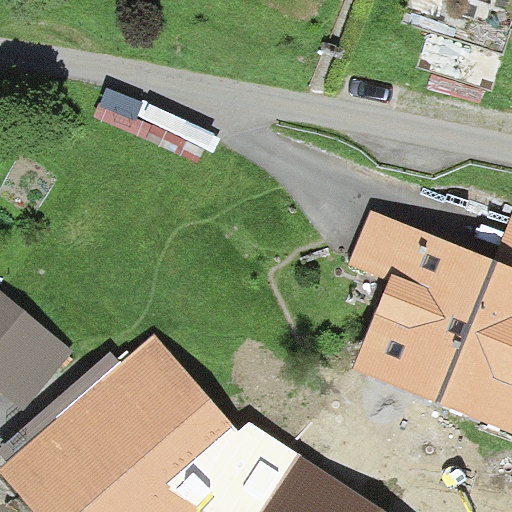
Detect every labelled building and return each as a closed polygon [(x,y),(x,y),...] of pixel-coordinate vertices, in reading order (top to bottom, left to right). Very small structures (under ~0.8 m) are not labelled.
[(433,14),(421,68),(496,84),(508,30),(433,14)] [(0,113),(0,147),(11,117),(0,113)] [(355,361),(439,393),(494,256),(370,206),(348,261),(389,278),(355,361)] [(511,262),(494,256),(439,393),(511,422),(511,262)] [(64,352),(0,298),(0,381),(23,400),(64,352)] [(263,463),(152,335),(2,464),(44,511),(205,511),(212,506),(263,463)] [(343,511),(263,463),(212,506),(217,511),(343,511)]
